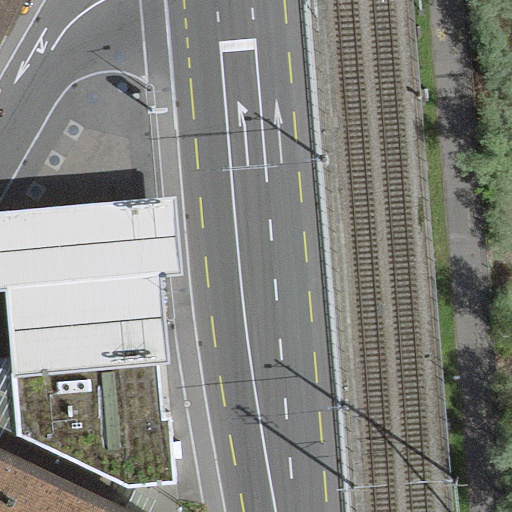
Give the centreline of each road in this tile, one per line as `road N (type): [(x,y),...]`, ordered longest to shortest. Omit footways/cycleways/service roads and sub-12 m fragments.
road 1 (primary): [(283,511),(238,0)]
road 2 (residential): [(102,0),(51,44),(0,126)]
